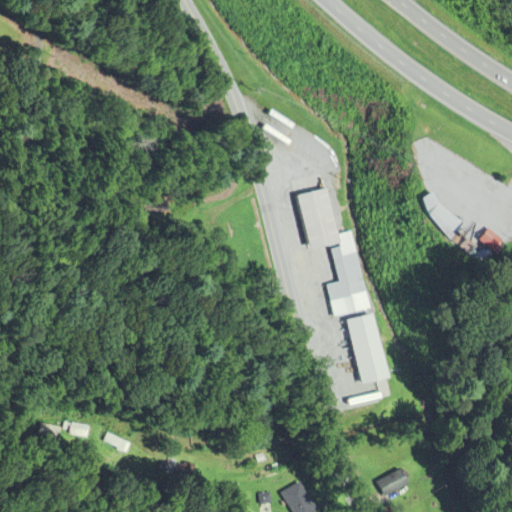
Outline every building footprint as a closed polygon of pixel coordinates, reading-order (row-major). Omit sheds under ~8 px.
[(352,249),(384,243),(373,189),(342,195),(352,249)] [(480,223),(443,195),(432,210),(469,237),(480,223)] [(177,224),(187,265),(197,262),(187,221),(177,224)] [(296,266),(289,224),(276,226),(282,268),(296,266)] [(375,281),(377,300),(411,296),(409,278),(375,281)] [(26,425),(7,420),(4,432),(23,437),(26,425)] [(34,431),(50,434),(52,423),(36,420),(34,431)] [(67,439),(87,448),(91,440),(70,431),(67,439)] [(434,496),(461,482),(454,466),(426,479),(434,496)] [(339,511),(357,511),(345,482),(330,488),(339,511)]
